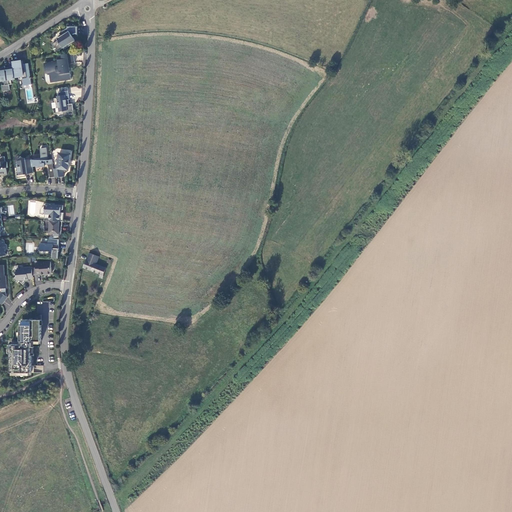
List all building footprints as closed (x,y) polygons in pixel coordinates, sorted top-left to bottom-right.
[(59,41),(52,44),(55,48),(56,48),(58,51),(63,48),(64,49),(76,42),(75,41),(75,40),(73,37),(71,38),(70,36),(72,35),(78,35),(77,27),(74,27),(74,25),(69,25),(69,27),(67,27),(67,28),(60,33),(62,36),(57,39),(59,41)] [(75,63),(74,53),(62,55),(63,60),(59,60),(59,62),(47,63),(47,65),(45,67),(46,71),(49,70),(51,83),(72,80),(70,68),(69,68),(68,64),(75,63)] [(21,60),(13,62),(13,67),(15,78),(23,77),(24,86),(32,85),(31,79),(32,79),(31,78),(29,63),(23,64),(23,67),(22,67),(21,60)] [(9,85),(12,84),(11,80),(15,80),(15,78),(13,67),(8,67),(9,70),(6,70),(5,66),(0,69),(0,74),(3,91),(10,90),(9,85)] [(68,91),(58,92),(59,97),(54,98),(55,102),(56,102),(57,108),(59,108),(59,112),(62,111),(63,113),(74,111),(73,104),(69,104),(68,100),(69,100),(68,91)] [(49,160),(47,148),(41,149),(42,158),(36,159),(36,160),(32,160),(33,167),(49,165),(50,178),(55,177),(54,169),(53,160),(49,160)] [(71,155),(60,154),(58,169),(54,169),(55,177),(55,178),(65,177),(63,170),(69,170),(71,155)] [(1,157),(0,158),(0,177),(0,178),(0,175),(0,174),(3,174),(3,175),(7,174),(6,168),(8,168),(7,162),(6,162),(5,156),(1,157)] [(16,171),(18,178),(26,177),(25,173),(34,173),(33,167),(32,160),(32,159),(25,160),(25,158),(23,158),(21,156),(17,161),(18,166),(17,166),(18,171),(16,171)] [(63,205),(55,205),(55,206),(52,206),(51,204),(46,204),(46,207),(45,207),(44,207),(43,207),(43,208),(42,208),(41,209),(41,210),(41,214),(45,214),(45,220),(63,221),(64,213),(61,213),(61,210),(62,210),(63,209),(63,205)] [(63,221),(45,220),(45,225),(46,226),(45,231),(50,231),(50,234),(54,234),(54,235),(62,236),(62,230),(61,230),(61,226),(62,226),(63,221)] [(58,248),(59,239),(48,239),(48,244),(41,244),(40,248),(41,248),(41,250),(49,251),(53,252),(53,258),(59,259),(59,258),(58,258),(59,252),(59,249),(58,248)] [(87,261),(84,269),(101,275),(100,278),(103,279),(107,269),(103,267),(97,265),(98,263),(100,257),(90,254),(87,262),(87,261)] [(44,263),(36,263),(37,268),(33,268),(33,275),(41,275),(45,275),(45,274),(47,274),(48,275),(51,274),(52,273),(51,262),(45,263),(46,264),(44,264),(44,263)] [(5,276),(4,265),(0,265),(0,288),(3,288),(3,293),(2,292),(0,294),(0,302),(2,304),(8,297),(7,296),(6,288),(7,288),(6,276),(5,276)] [(22,269),(17,270),(17,276),(14,279),(18,283),(21,280),(23,282),(25,281),(29,280),(29,279),(34,279),(33,275),(33,268),(33,267),(24,268),(22,269)] [(21,345),(11,345),(11,373),(32,373),(32,365),(32,347),(33,347),(33,341),(42,341),(42,320),(35,320),(23,320),(23,325),(21,325),(21,345)]
